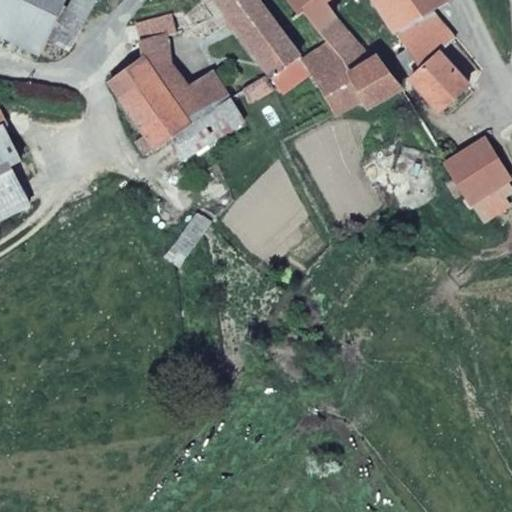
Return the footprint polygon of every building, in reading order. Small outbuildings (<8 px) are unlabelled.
[(0,0),(0,35),(40,52),(62,0),(0,0)] [(208,0),(218,15),(243,0),(208,0)] [(294,56),(257,0),(243,0),(218,15),(260,76),(294,56)] [(310,31),(290,0),(277,0),(287,15),(282,18),(303,51),(294,56),(306,74),(318,92),(332,114),(362,97),(353,83),(315,28),(310,31)] [(366,0),(389,32),(417,14),(407,0),(290,0),(310,31),(315,28),(353,83),(362,97),(367,104),(395,87),(370,50),(366,52),(321,0),(366,0)] [(434,2),(432,0),(407,0),(417,14),(428,6),(434,2)] [(453,37),(428,6),(417,14),(440,45),(453,37)] [(440,45),(417,14),(389,32),(413,64),(435,49),(440,45)] [(165,55),(163,34),(135,36),(138,56),(165,55)] [(466,81),(435,49),(413,64),(397,75),(428,114),(466,81)] [(183,83),(165,55),(138,56),(100,81),(139,139),(144,146),(149,143),(183,120),(226,95),(209,68),(183,83)] [(306,74),(294,56),(260,76),(271,94),(306,74)] [(268,93),(259,77),(237,90),(246,106),(259,99),(268,93)] [(226,95),(183,120),(149,143),(164,163),(240,118),(226,95)] [(0,220),(27,205),(7,166),(5,164),(16,157),(0,124),(0,220)] [(511,189),(511,186),(503,173),(478,136),(441,157),(460,189),(475,212),(511,189)] [(144,146),(139,139),(126,146),(144,173),(164,163),(149,143),(144,146)] [(183,255),(208,224),(207,217),(197,209),(190,211),(167,242),(183,255)]
